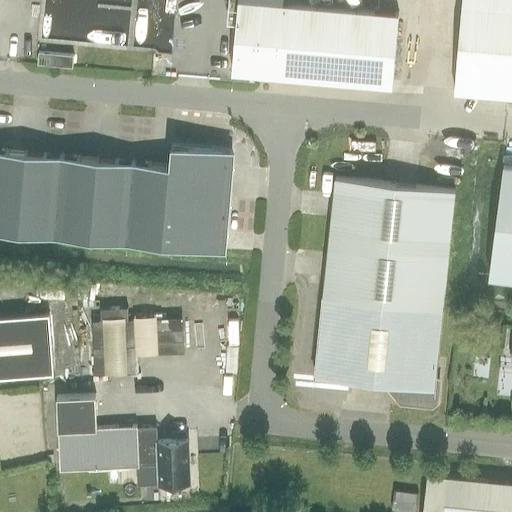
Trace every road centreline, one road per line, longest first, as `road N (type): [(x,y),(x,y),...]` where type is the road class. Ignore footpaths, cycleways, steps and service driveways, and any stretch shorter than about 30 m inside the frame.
road 1 (unclassified): [(287,108),(258,422),(511,448)]
road 2 (unclassified): [(0,82),(287,108)]
road 3 (unclassified): [(287,108),(412,117)]
